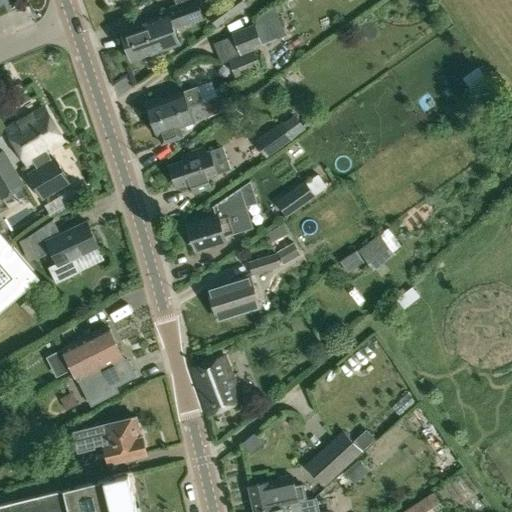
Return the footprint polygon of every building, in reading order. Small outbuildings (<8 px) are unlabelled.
[(122,30),(127,45),(173,29),(174,30),(205,19),(197,0),(174,0),(177,4),(165,9),(165,13),(153,18),(122,30)] [(248,5),(244,0),(228,0),(208,14),(217,27),(248,5)] [(242,55),(254,50),(263,46),(255,27),(234,35),(235,36),(242,55)] [(173,29),(127,45),(133,61),(164,49),(179,45),(178,40),(176,34),(174,30),(173,29)] [(262,68),(254,50),(242,55),(229,60),(230,61),(237,78),(262,68)] [(218,79),(204,85),(215,115),(229,110),(218,79)] [(188,107),(204,103),(198,86),(183,92),(148,104),(153,118),(188,107)] [(209,117),(204,103),(188,107),(153,118),(159,134),(162,143),(183,136),(180,126),(193,122),(209,117)] [(68,182),(54,158),(51,160),(47,152),(65,142),(45,107),(7,129),(27,164),(33,161),(37,168),(27,174),(41,198),(68,182)] [(266,157),(290,138),(279,123),(264,134),(268,139),(258,147),(266,157)] [(212,159),(210,152),(207,153),(204,146),(181,154),(184,161),(170,166),(177,187),(191,183),(194,193),(211,187),(208,177),(203,163),(212,159)] [(0,182),(13,176),(0,153),(0,182)] [(315,178),(324,191),(333,186),(325,172),(315,178)] [(314,195),(305,182),(278,200),(287,214),(314,195)] [(253,229),(246,206),(241,188),(215,205),(218,215),(188,225),(196,249),(226,240),(225,238),(237,234),(253,229)] [(86,221),(61,233),(54,219),(28,236),(38,258),(53,251),(58,262),(48,267),(56,284),(81,272),(74,258),(98,247),(86,221)] [(266,234),(270,242),(287,233),(282,225),(266,234)] [(0,314),(41,279),(0,233),(0,314)] [(374,269),(394,254),(380,236),(360,251),(374,269)] [(294,243),(278,253),(284,264),(301,255),(294,243)] [(253,275),(281,266),(277,253),(249,262),(253,275)] [(208,288),(219,320),(260,307),(249,275),(208,288)] [(102,354),(118,346),(118,344),(117,342),(108,326),(63,349),(47,357),(56,376),(72,368),(73,368),(102,354)] [(124,356),(118,346),(102,354),(73,368),(75,373),(91,404),(118,392),(115,386),(136,376),(126,355),(124,356)] [(242,401),(225,356),(196,367),(193,368),(208,415),(242,401)] [(100,426),(105,444),(109,462),(147,453),(143,436),(141,436),(137,417),(100,426)] [(95,446),(105,444),(100,426),(100,424),(74,430),(78,452),(96,448),(95,446)] [(309,465),(326,484),(360,453),(343,435),(309,465)] [(0,511),(137,511),(129,473),(0,504),(0,511)] [(254,511),(285,504),(307,499),(304,484),(295,486),(293,477),(280,480),(249,487),(254,511)] [(410,511),(434,511),(443,506),(436,496),(410,511)] [(319,511),(316,497),(285,504),(254,511),(319,511)]
